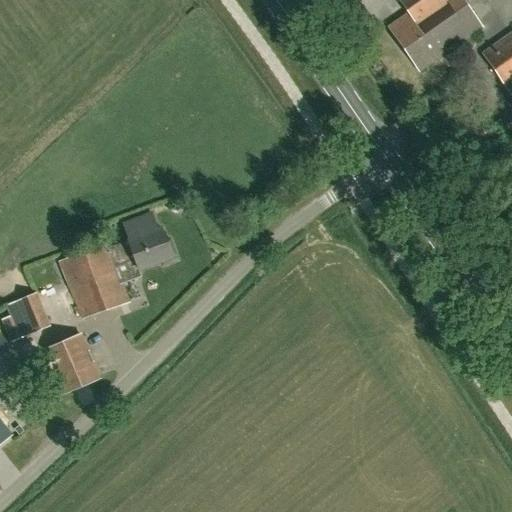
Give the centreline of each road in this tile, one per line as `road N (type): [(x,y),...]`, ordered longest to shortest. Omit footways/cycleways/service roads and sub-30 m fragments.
road 1 (unclassified): [(3,511),(286,230),(388,166)]
road 2 (secondary): [(511,344),(388,166)]
road 3 (secondary): [(388,166),(272,0)]
